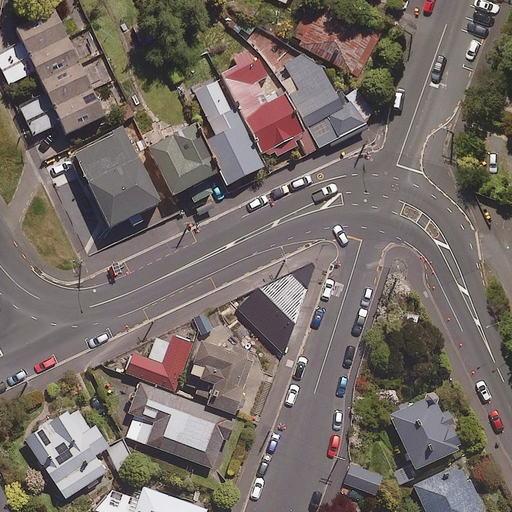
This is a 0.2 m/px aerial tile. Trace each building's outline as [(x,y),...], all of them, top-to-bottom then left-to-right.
[(291,37),(300,41),(298,45),(360,76),(382,31),(321,0),(312,18),(303,14),(291,37)] [(69,44),(52,10),(15,28),(22,43),(0,52),(0,65),(8,82),(34,70),(46,93),(19,106),(33,134),(58,122),(63,132),(102,114),(90,89),(114,78),(92,33),(69,44)] [(260,154),(271,149),(275,156),(297,145),(294,138),(303,133),(264,55),(252,60),(247,49),(231,57),(235,66),(220,74),(260,154)] [(341,98),(327,71),(303,56),(276,70),(316,148),(365,124),(362,119),(373,114),(360,89),(341,98)] [(179,96),(191,121),(215,170),(222,185),(263,165),(219,76),(179,96)] [(215,170),(191,121),(147,143),(171,192),(184,185),(192,201),(213,191),(205,175),(215,170)] [(157,202),(121,128),(72,152),(108,225),(157,202)] [(266,285),(291,329),(313,258),(266,285)] [(192,340),(170,332),(167,339),(155,335),(147,356),(132,350),(124,371),(174,389),(192,340)] [(211,379),(203,400),(231,410),(250,358),(243,352),(199,336),(187,370),(211,379)] [(226,436),(233,415),(138,379),(127,410),(134,413),(126,435),(211,465),(222,435),(226,436)] [(444,420),(428,390),(387,411),(415,465),(459,443),(447,419),(444,420)] [(83,428),(68,405),(24,435),(64,496),(104,469),(93,453),(107,443),(93,422),(83,428)] [(476,511),(479,505),(457,460),(412,482),(426,511),(476,511)] [(380,472),(350,463),(344,483),(373,492),(380,472)] [(105,511),(203,511),(206,507),(142,483),(140,488),(134,486),(130,496),(115,490),(111,501),(102,497),(97,509),(105,511)] [(12,511),(0,486),(0,511),(12,511)]
